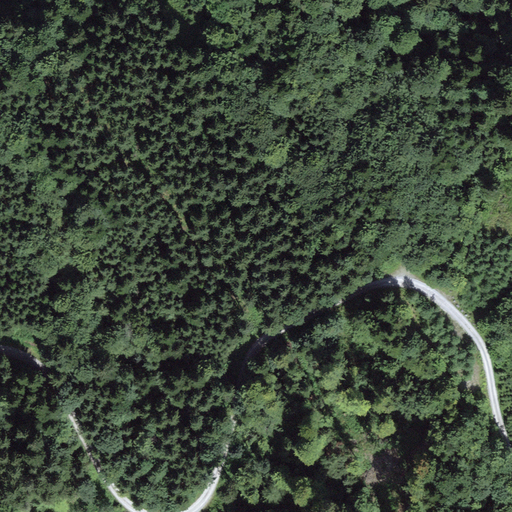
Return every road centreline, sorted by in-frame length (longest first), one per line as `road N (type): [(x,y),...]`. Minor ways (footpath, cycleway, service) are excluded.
road 1 (track): [(174,511),(206,492),(241,427),(258,369),(306,312),(371,284),(414,278),(459,308),(483,344),(511,454)]
road 2 (track): [(0,351),(17,352),(65,400),(117,497),(154,511)]
